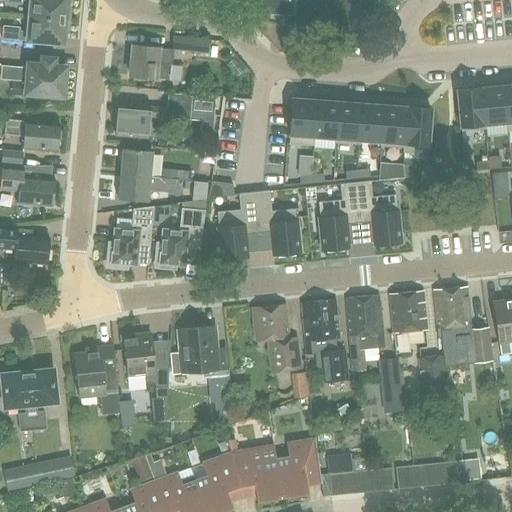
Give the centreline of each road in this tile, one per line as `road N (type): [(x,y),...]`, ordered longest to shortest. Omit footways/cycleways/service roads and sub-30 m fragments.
road 1 (residential): [(71,313),(121,301),(511,262)]
road 2 (residential): [(118,0),(142,12),(225,25),(277,68),(359,73),(396,49),(427,0)]
road 3 (residential): [(71,313),(95,48),(118,0)]
